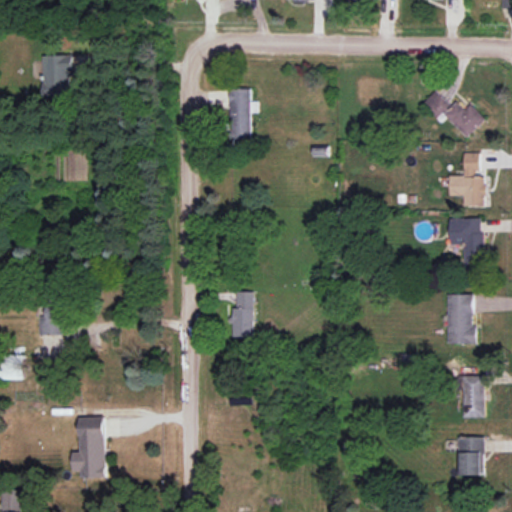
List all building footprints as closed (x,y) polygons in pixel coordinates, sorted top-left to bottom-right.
[(511,0),(503,0),(503,8),(511,8),(511,0)] [(44,55),(46,97),(74,96),(72,54),(44,55)] [(252,112),(259,112),(259,101),(252,101),(252,88),(232,88),(231,142),(252,142),(252,112)] [(472,103),(466,109),(458,101),(453,106),(437,89),(424,102),(439,117),(444,112),(469,137),(487,119),(472,103)] [(451,195),(465,195),(465,205),(487,205),(487,173),(481,173),(481,152),(465,152),(465,175),(451,175),(451,195)] [(451,218),(452,244),(465,243),(466,271),(485,270),(484,217),(451,218)] [(233,336),(255,336),(255,291),(238,291),(238,308),(233,308),(233,336)] [(449,294),(450,344),(478,343),(478,326),(475,326),(475,294),(449,294)] [(41,316),(42,336),(66,335),(64,306),(48,307),(49,315),(41,316)] [(0,378),(25,379),(25,354),(0,353),(0,378)] [(486,375),(459,375),(459,383),(464,383),(465,417),(487,417),(486,375)] [(83,477),(109,477),(107,416),(81,417),(82,452),(74,452),(74,471),(83,470),(83,477)] [(485,436),(460,437),(461,475),(486,474),(485,436)] [(3,511),(22,511),(23,489),(4,489),(3,511)]
